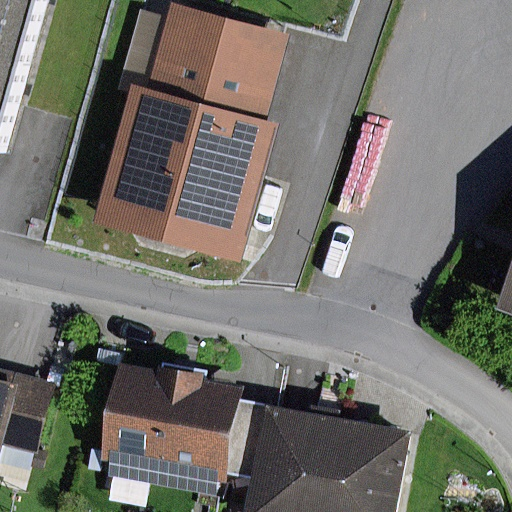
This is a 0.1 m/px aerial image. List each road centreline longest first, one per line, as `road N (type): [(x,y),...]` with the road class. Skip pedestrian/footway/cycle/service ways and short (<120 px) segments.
road 1 (residential): [(262,317),(373,0)]
road 2 (residential): [(262,317),(355,336),(426,368),(511,429)]
road 3 (residential): [(0,258),(262,317)]
